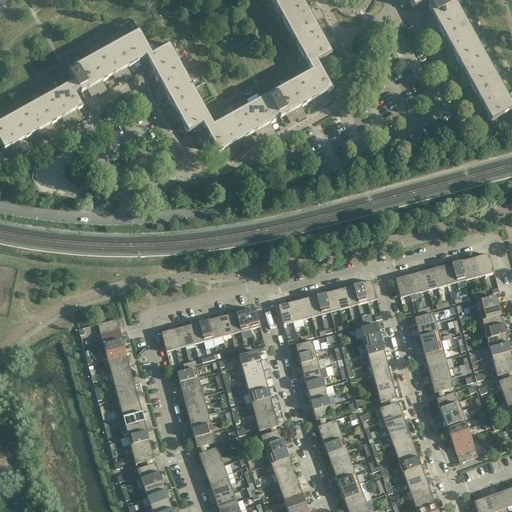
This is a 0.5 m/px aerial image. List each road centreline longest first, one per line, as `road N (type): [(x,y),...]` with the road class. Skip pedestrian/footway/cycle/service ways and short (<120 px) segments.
road 1 (residential): [(202,511),(145,324),(155,311),(245,287),(263,290)]
road 2 (residential): [(173,146),(188,174),(208,173),(339,106),(353,59),(343,35)]
road 3 (residential): [(379,267),(448,493)]
road 4 (residential): [(263,290),(296,423),(329,511)]
road 5 (residential): [(129,219),(207,212),(316,178)]
road 6 (residential): [(379,267),(489,238),(501,246),(511,284)]
road 7 (residential): [(387,9),(414,22),(470,123)]
road 8 (residential): [(0,207),(129,219)]
